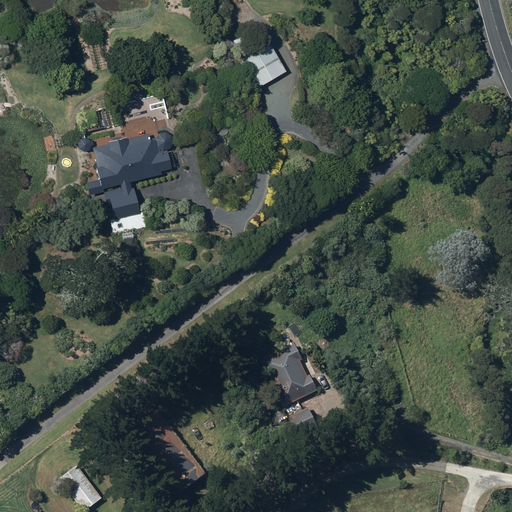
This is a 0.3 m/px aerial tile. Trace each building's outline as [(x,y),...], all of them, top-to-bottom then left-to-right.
[(268,44),(241,61),(259,88),(285,71),(268,44)] [(76,113),(79,132),(106,126),(102,107),(76,113)] [(111,219),(141,215),(138,191),(132,192),(131,182),(161,178),(160,171),(167,170),(165,153),(157,154),(155,138),(92,146),(97,187),(121,184),(123,195),(108,197),(111,219)] [(268,356),(260,360),(283,409),(314,394),(291,347),(269,358),(268,356)] [(308,408),(287,417),(297,440),(318,431),(308,408)] [(158,411),(130,431),(177,495),(205,474),(158,411)] [(79,464),(58,480),(82,511),(87,511),(105,499),(79,464)]
